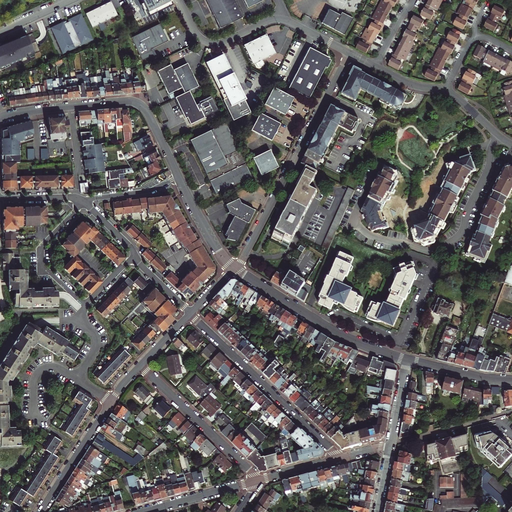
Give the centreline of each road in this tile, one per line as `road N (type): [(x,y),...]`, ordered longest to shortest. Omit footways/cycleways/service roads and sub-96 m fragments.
road 1 (residential): [(498,135),(463,229),(434,249),(378,238),(360,226),(356,208),(376,166)]
road 2 (residential): [(233,267),(349,52)]
road 3 (tertiary): [(178,176),(133,101),(0,118)]
road 4 (residential): [(189,313),(338,458)]
road 5 (residential): [(179,0),(209,42),(279,18),(349,52)]
road 6 (tertiary): [(406,359),(339,334),(233,267)]
road 7 (residential): [(140,365),(254,480)]
road 8 (residential): [(85,305),(41,259),(43,244),(84,202)]
road 9 (residential): [(40,511),(111,401)]
